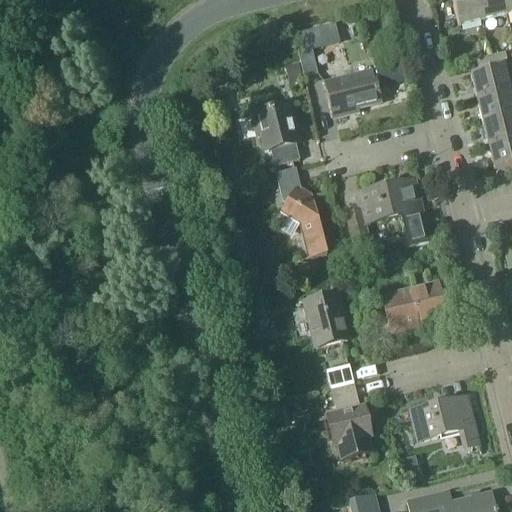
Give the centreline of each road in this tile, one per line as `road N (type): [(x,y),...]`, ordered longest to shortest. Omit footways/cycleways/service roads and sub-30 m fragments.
road 1 (unclassified): [(239,511),(142,107),(158,61),(182,31),(205,12),(243,0)]
road 2 (residential): [(497,351),(463,214)]
road 3 (residential): [(443,133),(410,0)]
road 4 (residential): [(443,133),(325,161)]
road 5 (residential): [(497,351),(380,380)]
